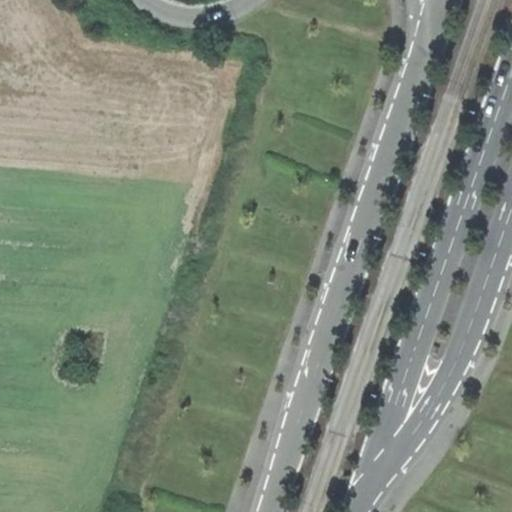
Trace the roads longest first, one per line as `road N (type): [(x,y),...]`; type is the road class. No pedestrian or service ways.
road 1 (secondary): [(417,77),(273,511)]
road 2 (secondary): [(362,494),(511,78)]
road 3 (secondary): [(362,494),(456,358),(511,203)]
